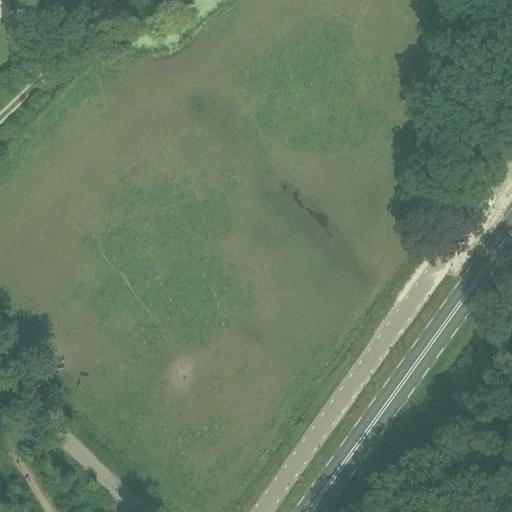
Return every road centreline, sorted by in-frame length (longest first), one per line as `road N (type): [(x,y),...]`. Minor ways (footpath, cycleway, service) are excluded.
road 1 (unclassified): [(261,511),(511,163)]
road 2 (primary): [(307,511),(511,229)]
road 3 (track): [(138,511),(0,372)]
